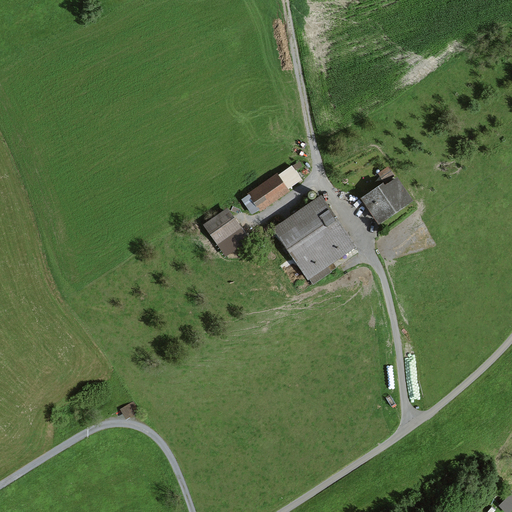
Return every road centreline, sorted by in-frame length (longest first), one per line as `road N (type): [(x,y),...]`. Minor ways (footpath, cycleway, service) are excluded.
road 1 (track): [(281,511),(409,427),(511,336)]
road 2 (track): [(409,427),(382,274),(322,177)]
road 3 (track): [(192,511),(152,431),(119,420),(0,487)]
road 4 (track): [(278,0),(299,130),(322,177)]
